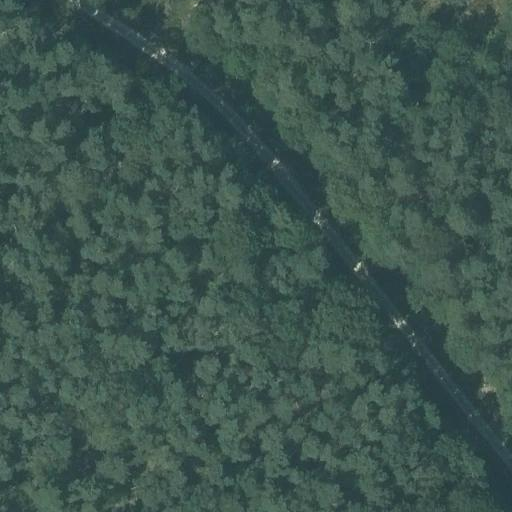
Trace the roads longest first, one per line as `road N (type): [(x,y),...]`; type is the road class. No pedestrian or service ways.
road 1 (track): [(511,511),(208,125),(55,39),(9,0)]
road 2 (track): [(76,0),(234,118),(511,467)]
